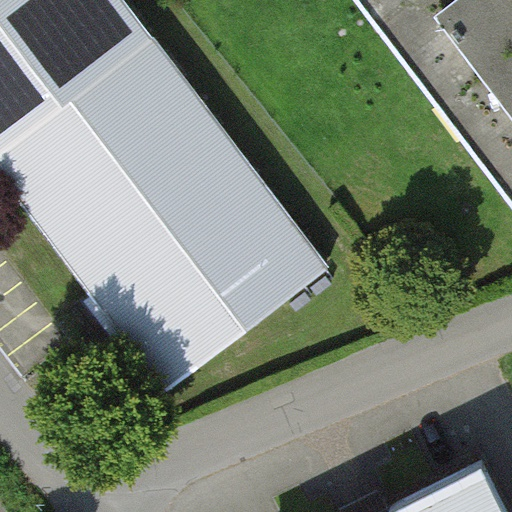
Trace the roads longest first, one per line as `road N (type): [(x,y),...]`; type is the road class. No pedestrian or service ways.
road 1 (residential): [(104,510),(511,335)]
road 2 (residential): [(0,388),(104,510)]
